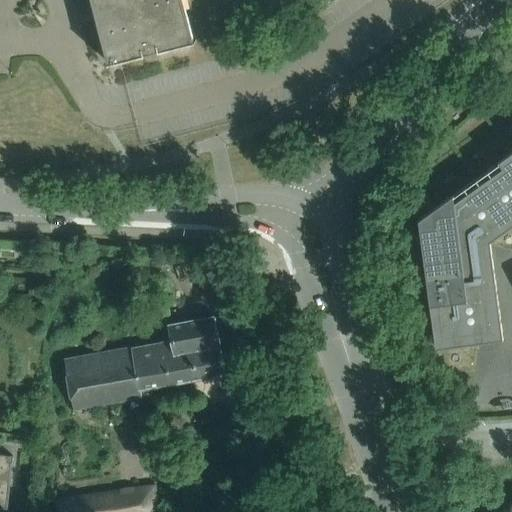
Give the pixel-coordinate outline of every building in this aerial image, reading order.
[(93,0),(96,13),(109,63),(145,54),(145,52),(159,49),(159,50),(193,42),(196,41),(185,0),(93,0)] [(491,240),(511,225),(511,151),(420,218),(420,223),(437,347),(504,338),(491,240)] [(170,323),(172,339),(175,353),(191,350),(192,359),(188,359),(192,379),(225,373),(214,315),(170,323)] [(175,353),(172,339),(65,359),(74,409),(142,396),(140,388),(192,379),(188,359),(192,359),(191,350),(175,353)] [(13,455),(0,453),(0,506),(8,508),(13,455)] [(226,485),(211,487),(213,507),(216,507),(216,511),(227,511),(226,505),(229,505),(226,485)]
